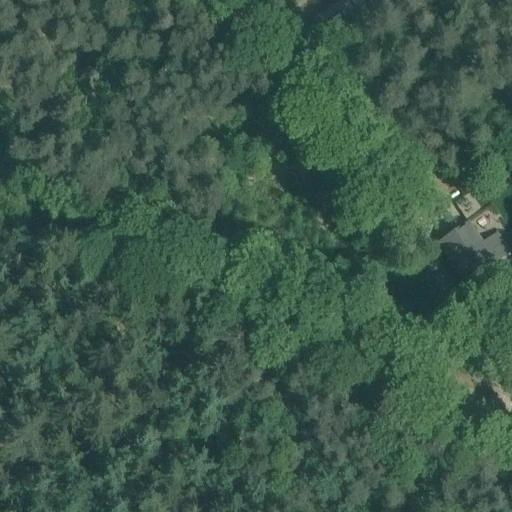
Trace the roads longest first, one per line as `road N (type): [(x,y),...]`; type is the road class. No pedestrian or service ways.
road 1 (track): [(0,197),(107,250),(459,395),(511,409)]
road 2 (unclassified): [(511,377),(246,0)]
